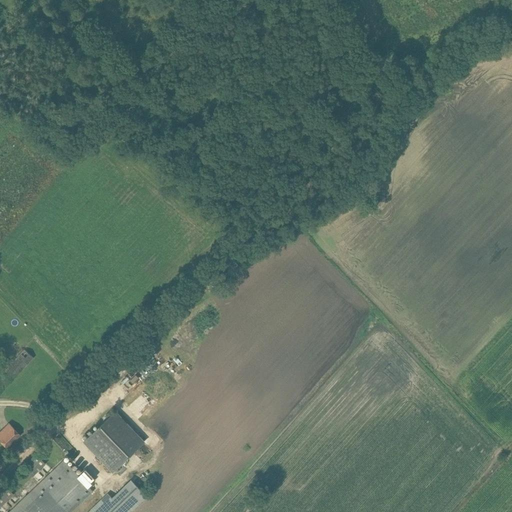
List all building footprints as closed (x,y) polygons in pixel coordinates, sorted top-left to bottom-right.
[(0,394),(34,358),(25,349),(0,375),(0,394)] [(166,375),(135,404),(145,415),(177,386),(166,375)] [(113,471),(144,442),(115,412),(84,441),(113,471)] [(19,435),(11,426),(11,427),(12,427),(9,431),(3,437),(0,439),(0,438),(0,439),(7,447),(19,435)] [(36,454),(24,466),(33,476),(46,464),(36,454)] [(70,511),(93,491),(64,460),(8,511),(70,511)] [(108,494),(88,511),(130,511),(147,497),(131,480),(113,498),(108,494)] [(4,484),(0,488),(0,504),(1,506),(14,494),(4,484)]
